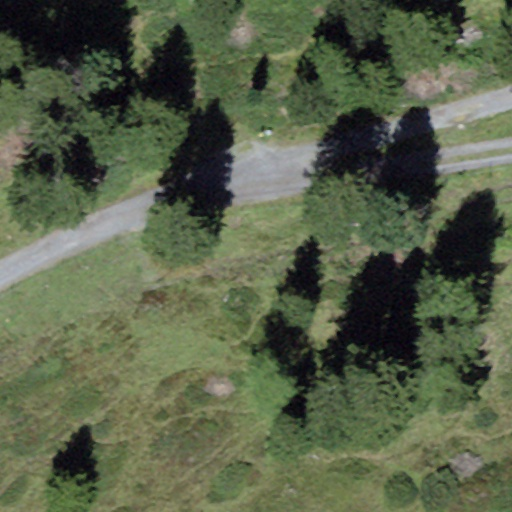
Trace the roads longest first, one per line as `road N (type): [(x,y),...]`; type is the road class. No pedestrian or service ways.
road 1 (track): [(278,163),(90,233),(0,278)]
road 2 (track): [(511,99),(278,163)]
road 3 (track): [(278,163),(511,137)]
